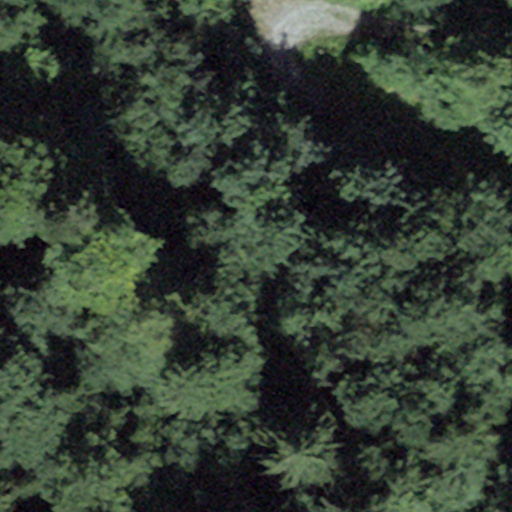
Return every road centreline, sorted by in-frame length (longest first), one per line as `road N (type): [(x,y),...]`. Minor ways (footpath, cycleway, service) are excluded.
road 1 (track): [(305,0),(286,8),(304,71),(375,144),(511,201)]
road 2 (track): [(511,35),(366,0)]
